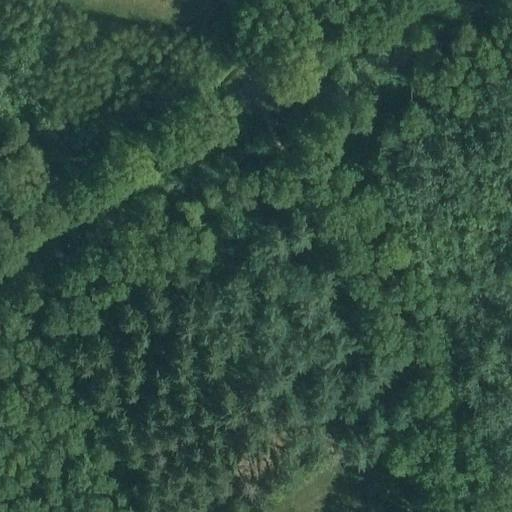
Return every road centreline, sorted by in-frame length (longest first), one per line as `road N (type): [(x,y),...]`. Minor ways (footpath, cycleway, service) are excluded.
road 1 (unclassified): [(0,244),(403,0)]
road 2 (track): [(473,511),(288,153)]
